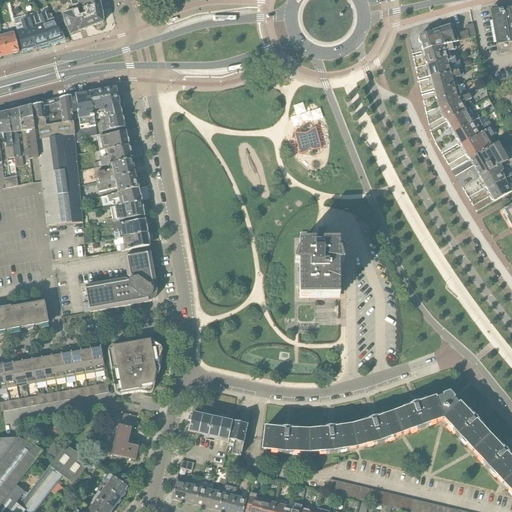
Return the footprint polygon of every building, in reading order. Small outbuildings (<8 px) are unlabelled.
[(79,10),(100,5),(99,0),(70,0),(72,6),(78,5),(79,10)] [(100,5),(79,10),(73,12),(72,11),(61,14),(64,22),(63,22),(66,28),(68,28),(70,35),(94,26),(103,23),(102,11),(100,5)] [(511,8),(508,9),(506,7),(505,7),(504,9),(499,10),(497,7),(492,8),(491,12),(499,55),(511,52),(511,8)] [(41,24),(49,43),(62,38),(54,20),(52,14),(46,16),(45,14),(38,16),(41,24)] [(36,47),(49,43),(41,24),(36,26),(34,18),(27,20),(36,47)] [(22,51),(36,47),(27,20),(20,22),(22,28),(16,29),(22,51)] [(453,25),(439,30),(437,29),(431,31),(430,33),(419,36),(423,52),(444,46),(455,43),(475,38),(473,25),(465,27),(466,32),(456,35),(453,25)] [(2,36),(7,56),(19,53),(14,33),(2,36)] [(427,65),(450,59),(448,52),(457,50),(455,43),(444,46),(423,52),(427,65)] [(431,79),(462,70),(460,63),(459,56),(450,59),(427,65),(431,79)] [(485,84),(493,82),(489,66),(482,67),(485,84)] [(435,93),(458,86),(456,79),(464,77),(462,70),(431,79),(435,93)] [(439,108),(466,96),(465,91),(460,93),(458,86),(435,93),(439,108)] [(104,120),(122,116),(121,115),(122,114),(121,111),(120,110),(118,104),(123,103),(120,90),(116,91),(116,90),(103,92),(105,111),(103,112),(103,114),(100,119),(101,122),(104,121),(104,120)] [(98,122),(101,122),(100,119),(103,114),(103,112),(105,111),(103,92),(103,91),(90,93),(95,123),(98,122)] [(96,127),(95,123),(90,93),(76,96),(79,113),(78,113),(79,118),(78,118),(78,121),(79,120),(80,127),(80,130),(96,127)] [(447,122),(470,108),(467,102),(469,101),(468,99),(471,97),(469,95),(466,96),(439,108),(447,122)] [(80,192),(80,187),(76,144),(83,143),(83,139),(97,136),(97,133),(93,133),(92,131),(79,133),(79,131),(75,131),(71,97),(31,107),(38,160),(41,182),(47,227),(83,223),(80,192)] [(38,160),(31,107),(19,111),(25,150),(28,150),(29,161),(38,160)] [(454,134),(479,119),(480,119),(473,107),(472,108),(472,107),(470,108),(447,122),(454,134)] [(19,111),(9,113),(14,159),(16,168),(21,168),(20,158),(21,158),(20,151),(25,150),(19,111)] [(7,160),(14,159),(9,113),(0,115),(0,135),(3,135),(7,160)] [(103,132),(125,129),(123,123),(124,122),(123,119),(122,118),(122,116),(104,120),(104,121),(101,122),(98,122),(100,135),(103,135),(103,132)] [(454,134),(461,146),(487,131),(484,125),(483,126),(479,119),(454,134)] [(294,133),(299,154),(306,153),(310,149),(314,151),(321,149),(315,127),(305,133),(294,133)] [(467,155),(491,141),(490,139),(496,135),(492,128),(487,131),(461,146),(467,155)] [(100,151),(128,146),(128,145),(129,143),(128,140),(127,139),(125,133),(100,137),(99,137),(99,138),(97,138),(100,151)] [(480,178),(508,161),(498,144),(494,146),(491,141),(467,155),(480,178)] [(111,165),(131,160),(130,154),(131,153),(130,149),(129,148),(128,146),(100,151),(100,153),(101,152),(102,158),(99,159),(101,164),(99,164),(99,163),(93,164),(94,168),(101,167),(102,167),(111,165)] [(487,190),(509,178),(511,176),(508,169),(511,167),(510,165),(511,163),(511,159),(508,161),(480,178),(487,190)] [(97,184),(135,175),(133,167),(134,166),(133,162),(132,162),(131,160),(111,165),(112,170),(95,174),(96,180),(91,181),(92,185),(97,184)] [(118,194),(138,189),(138,188),(139,187),(138,183),(136,183),(135,175),(97,184),(99,193),(117,189),(118,194)] [(494,203),(511,192),(508,186),(511,183),(511,182),(509,178),(487,190),(494,203)] [(115,208),(141,202),(141,200),(142,200),(141,196),(140,196),(138,189),(118,194),(108,196),(109,203),(113,202),(115,208)] [(119,221),(144,217),(143,209),(143,205),(141,205),(141,202),(115,208),(111,208),(114,219),(106,220),(107,225),(119,223),(119,221)] [(511,206),(502,212),(511,229),(511,206)] [(122,239),(148,234),(146,225),(146,226),(145,222),(146,222),(146,220),(129,223),(114,226),(114,227),(112,227),(112,233),(113,233),(115,240),(122,238),(122,239)] [(123,252),(149,247),(149,243),(150,243),(148,234),(122,239),(123,245),(120,245),(121,251),(121,252),(123,252)] [(300,297),(339,296),(339,243),(323,243),(323,254),(315,254),(315,243),(300,243),(300,297)] [(157,293),(157,290),(151,253),(124,258),(128,279),(85,287),(90,313),(148,303),(150,302),(152,302),(154,300),(155,299),(156,297),(157,296),(157,293)] [(0,332),(5,332),(19,330),(34,327),(49,324),(45,303),(30,305),(15,308),(11,309),(11,307),(0,309),(1,310),(0,310),(0,332)] [(154,390),(157,376),(161,355),(162,354),(162,353),(162,352),(162,350),(162,349),(161,348),(161,347),(160,346),(150,340),(113,346),(112,347),(111,347),(110,348),(109,349),(109,350),(108,351),(108,352),(108,353),(115,391),(115,392),(115,393),(116,394),(117,395),(118,395),(119,396),(120,396),(121,396),(122,396),(140,393),(147,394),(148,394),(149,394),(150,394),(151,394),(152,393),(153,392),(154,391),(154,390)] [(91,350),(95,373),(105,371),(101,348),(91,350)] [(85,375),(95,373),(91,350),(81,351),(85,375)] [(81,351),(71,353),(75,377),(85,375),(81,351)] [(71,353),(61,355),(66,378),(75,377),(71,353)] [(61,355),(52,357),(56,380),(66,378),(61,355)] [(52,357),(42,358),(46,382),(56,380),(52,357)] [(42,358),(32,360),(36,383),(46,382),(42,358)] [(32,360),(22,362),(26,385),(36,383),(32,360)] [(22,362),(13,363),(17,387),(26,385),(22,362)] [(13,363),(3,365),(7,389),(17,387),(13,363)] [(287,429),(285,429),(282,429),(282,432),(265,430),(266,428),(265,428),(262,450),(285,453),(310,454),(334,452),(357,449),(380,443),(402,435),(443,420),(450,393),(442,396),(443,397),(437,399),(436,398),(435,398),(436,399),(421,405),(420,403),(414,404),(409,406),(411,409),(395,414),(395,413),(394,413),(395,415),(379,420),(379,418),(373,419),(368,421),(369,424),(353,427),(352,426),(352,428),(336,430),(336,428),(330,428),(325,429),(325,432),(310,433),(310,431),(309,431),(309,433),(292,432),(293,430),(287,429)] [(511,461),(508,457),(510,456),(506,451),(502,448),(500,449),(489,437),(490,437),(490,436),(489,437),(478,425),(480,423),(476,419),(472,415),(470,417),(459,405),(460,404),(459,405),(454,400),(455,399),(450,393),(443,420),(511,494),(511,461)] [(40,406),(50,404),(48,395),(45,395),(44,394),(38,395),(39,396),(40,406)] [(103,422),(118,426),(111,455),(136,461),(139,447),(128,445),(131,429),(136,430),(138,418),(105,411),(103,422)] [(229,441),(234,422),(193,413),(190,426),(189,426),(188,433),(228,442),(229,441)] [(241,457),(248,425),(234,422),(229,441),(234,442),(231,455),(240,457),(241,457)] [(0,462),(19,439),(0,439),(0,462)] [(0,507),(16,486),(43,451),(19,439),(0,462),(0,507)] [(35,511),(51,492),(59,498),(67,487),(59,482),(63,477),(73,485),(84,472),(89,460),(66,446),(50,467),(19,506),(14,511),(35,511)] [(180,469),(192,472),(194,464),(181,461),(180,469)] [(105,487),(121,499),(126,492),(129,488),(110,474),(106,479),(109,481),(105,487)] [(266,485),(279,488),(281,482),(267,479),(266,485)] [(327,492),(332,493),(335,481),(330,480),(327,492)] [(332,493),(338,495),(341,483),(335,481),(332,493)] [(172,500),(184,503),(188,486),(176,482),(172,500)] [(338,495),(344,496),(347,484),(341,483),(338,495)] [(344,496),(349,498),(352,485),(347,484),(344,496)] [(349,498),(355,499),(358,487),(352,485),(349,498)] [(0,507),(0,511),(14,511),(19,506),(16,504),(25,493),(16,486),(0,507)] [(184,503),(196,506),(200,489),(188,486),(184,503)] [(218,511),(231,511),(235,497),(235,496),(237,489),(225,486),(223,494),(218,511)] [(114,509),(121,499),(105,487),(101,493),(99,492),(95,496),(114,509)] [(355,499),(360,500),(363,488),(358,487),(355,499)] [(360,500),(366,502),(369,489),(363,488),(360,500)] [(196,506),(207,509),(212,492),(200,489),(196,506)] [(366,502),(371,503),(374,491),(369,489),(366,502)] [(95,511),(111,511),(114,509),(95,496),(89,492),(87,491),(85,494),(93,500),(92,501),(94,503),(90,508),(95,511)] [(371,503),(377,504),(380,492),(374,491),(371,503)] [(207,509),(218,511),(223,494),(212,492),(207,509)] [(377,504),(383,506),(386,493),(380,492),(377,504)] [(383,506),(388,507),(391,495),(386,493),(383,506)] [(388,507),(394,508),(397,496),(391,495),(388,507)] [(259,511),(263,500),(256,499),(257,497),(250,496),(246,511),(259,511)] [(394,508),(399,510),(402,497),(397,496),(394,508)] [(231,511),(243,511),(247,500),(235,497),(231,511)] [(399,510),(405,511),(408,499),(402,497),(399,510)] [(405,511),(409,511),(410,511),(413,500),(408,499),(405,511)] [(259,511),(273,511),(275,503),(263,500),(259,511)] [(410,511),(416,511),(419,501),(413,500),(410,511)] [(416,511),(422,511),(425,503),(419,501),(416,511)] [(273,511),(286,511),(288,507),(275,503),(273,511)] [(422,511),(428,511),(430,504),(425,503),(422,511)]
